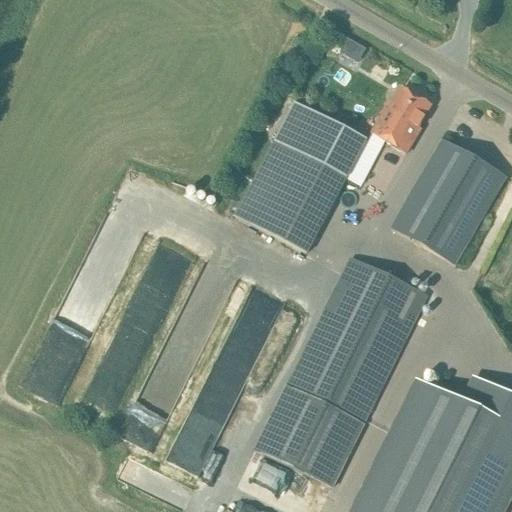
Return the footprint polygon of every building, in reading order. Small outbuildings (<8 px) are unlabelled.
[(366,142),(346,181),(360,187),(383,141),(407,155),(421,132),(418,130),(431,108),(401,90),(388,112),(385,111),(371,134),(366,142)] [(293,104),(273,143),(346,181),(366,142),(293,104)] [(442,141),(390,230),(455,269),(508,179),(442,141)] [(308,255),(322,228),(346,181),(273,143),(248,189),(234,216),(308,255)] [(350,259),(319,320),(285,389),(254,453),(333,491),(364,428),(428,298),(350,259)] [(278,316),(260,351),(280,361),(298,325),(278,316)] [(220,341),(170,460),(202,474),(242,379),(229,374),(239,349),(220,341)] [(419,385),(356,511),(501,511),(511,492),(511,400),(475,382),(463,407),(419,385)]
